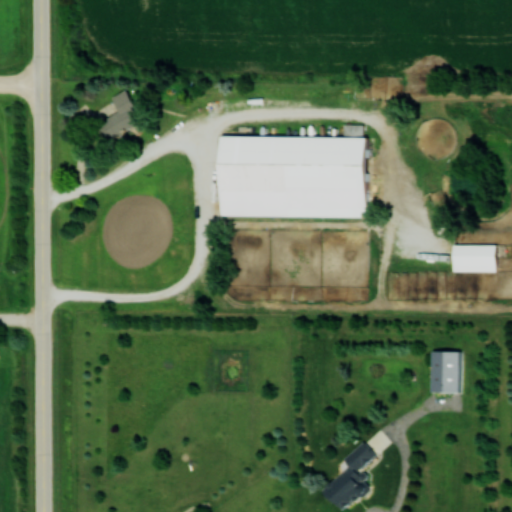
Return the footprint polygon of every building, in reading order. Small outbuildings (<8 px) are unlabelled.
[(120,110),(99,122),(109,139),(144,118),(127,88),(113,96),(120,110)] [(223,134),(222,214),(369,216),(370,136),(365,136),(366,124),(346,124),(345,136),(223,134)] [(454,270),(498,270),(498,244),(455,244),(454,270)] [(463,350),(434,350),(433,391),(462,391),(463,350)] [(324,488),(344,511),(372,487),(358,472),(378,455),(365,440),(345,458),(351,464),(324,488)]
